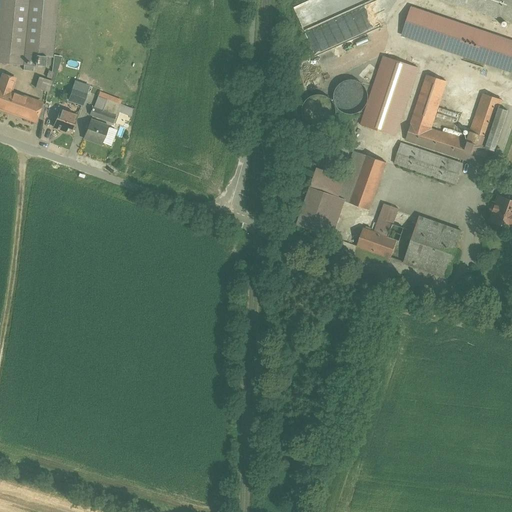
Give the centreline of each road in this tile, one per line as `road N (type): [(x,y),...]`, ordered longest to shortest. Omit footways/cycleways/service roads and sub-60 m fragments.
road 1 (unclassified): [(0,141),(511,322)]
road 2 (track): [(228,217),(246,132),(252,0)]
